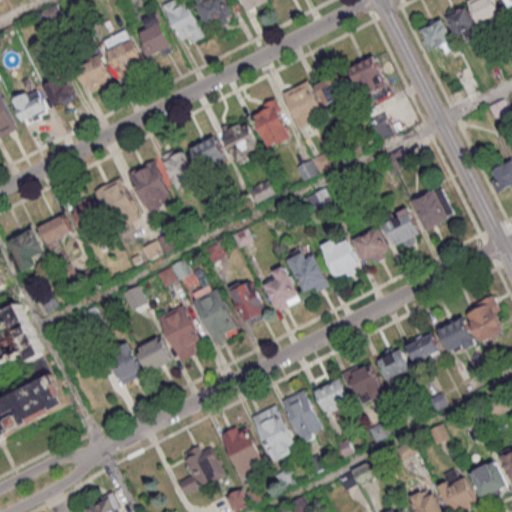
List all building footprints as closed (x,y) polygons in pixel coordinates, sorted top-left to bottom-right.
[(207,29),(236,17),(229,0),(200,0),(195,2),(194,0),(184,0),(167,7),(183,47),(210,36),(207,29)] [(243,0),(249,10),(269,0),(268,0),(243,0)] [(468,0),(480,23),(502,11),(495,0),(468,0)] [(459,41),(479,33),(468,5),(448,13),(459,41)] [(176,48),(159,14),(146,20),(150,29),(142,33),(154,58),(176,48)] [(454,39),(444,18),(420,30),(430,51),(454,39)] [(147,67),(136,40),(110,51),(121,78),(147,67)] [(80,66),(93,93),(117,81),(104,54),(80,66)] [(389,85),(375,55),(351,67),(366,97),(389,85)] [(48,84),(56,107),(78,99),(70,76),(48,84)] [(329,116),(325,108),(346,99),(336,76),(314,86),(311,80),(285,92),(301,128),(329,116)] [(20,129),(1,87),(0,87),(0,136),(1,138),(20,129)] [(16,97),(23,121),(49,113),(42,90),(16,97)] [(491,106),(497,120),(511,112),(511,110),(506,98),(491,106)] [(268,147),(293,138),(279,99),(254,108),(268,147)] [(264,150),(248,116),(223,129),(238,162),(264,150)] [(230,159),(217,134),(194,147),(206,171),(230,159)] [(396,170),(411,161),(404,147),(388,155),(396,170)] [(172,152),(174,185),(195,184),(193,151),(172,152)] [(161,160),(133,169),(147,210),(175,201),(161,160)] [(299,167),(306,180),(318,173),(311,160),(299,167)] [(511,160),(489,171),(498,192),(511,185),(511,186),(511,160)] [(101,198),(76,208),(87,234),(116,222),(119,229),(142,219),(125,178),(98,190),(101,198)] [(276,192),(270,179),(252,188),(258,201),(276,192)] [(415,199),(427,228),(456,216),(443,187),(415,199)] [(401,250),(425,235),(408,206),(384,220),(401,250)] [(41,227),(52,247),(78,234),(67,213),(41,227)] [(38,257),(49,252),(36,226),(10,238),(26,270),(42,263),(38,257)] [(392,247),(380,226),(355,240),(368,262),(392,247)] [(324,246),(337,277),(363,266),(349,235),(324,246)] [(310,258),(307,251),(291,259),(309,295),(332,284),(317,255),(310,258)] [(0,443),(73,407),(55,372),(0,399),(0,363),(24,351),(29,360),(44,352),(20,303),(7,310),(12,322),(0,328),(0,291),(13,285),(0,259),(0,443)] [(277,279),(267,283),(280,311),(303,300),(287,265),(273,271),(277,279)] [(248,323),(270,313),(254,277),(231,288),(248,323)] [(195,299),(217,344),(242,332),(220,287),(195,299)] [(508,331),(494,296),(467,307),(481,342),(508,331)] [(161,318),(182,361),(207,349),(187,306),(161,318)] [(452,352),(477,339),(465,316),(440,328),(452,352)] [(418,362),(443,350),(434,332),(409,344),(418,362)] [(176,361),(165,336),(140,347),(151,372),(176,361)] [(111,357),(125,385),(147,374),(133,346),(111,357)] [(392,383),(416,370),(403,347),(380,360),(392,383)] [(364,405),(387,393),(372,360),(348,371),(364,405)] [(354,404),(345,378),(317,388),(327,414),(354,404)] [(284,400),(303,442),(326,432),(307,390),(284,400)] [(254,417),(275,461),(300,449),(279,405),(254,417)] [(267,460),(247,421),(222,434),(242,473),(267,460)] [(430,431),(438,444),(451,437),(444,423),(430,431)] [(228,475),(214,446),(204,450),(202,446),(184,453),(193,473),(180,479),(187,494),(228,475)] [(511,449),(502,455),(511,476),(511,449)] [(471,473),(484,498),(509,485),(496,459),(471,473)] [(445,474),(449,482),(440,485),(451,511),(454,511),(477,502),(462,467),(445,474)] [(418,511),(445,511),(432,487),(411,498),(418,511)] [(88,507),(90,511),(125,511),(115,493),(88,507)]
